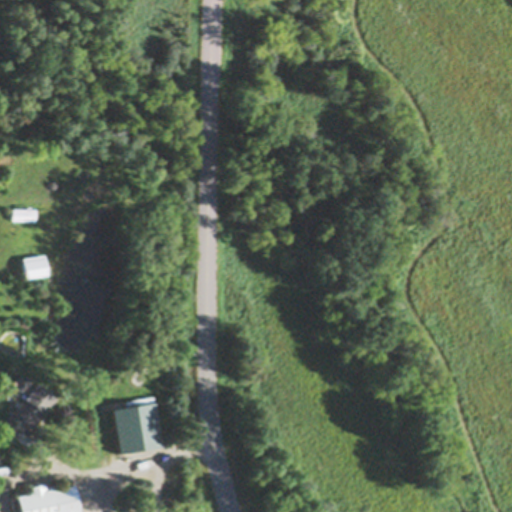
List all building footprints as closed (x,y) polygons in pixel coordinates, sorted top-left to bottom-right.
[(12,211),(35,211),(35,222),(11,222),(12,211)] [(20,258),(49,254),(50,260),(43,261),(46,279),(24,282),(20,258)] [(25,392),(24,393),(22,393),(20,393),(19,392),(18,391),(17,390),(16,388),(15,386),(16,385),(16,383),(17,382),(19,380),(20,380),(22,379),(24,379),(26,380),(27,381),(28,383),(29,384),(29,386),(29,389),(28,390),(27,391),(25,392)] [(5,390),(9,385),(15,390),(10,395),(5,390)] [(0,428),(37,387),(55,403),(43,416),(44,417),(30,433),(26,429),(14,441),(0,428)] [(18,511),(16,500),(74,488),(78,511),(18,511)]
